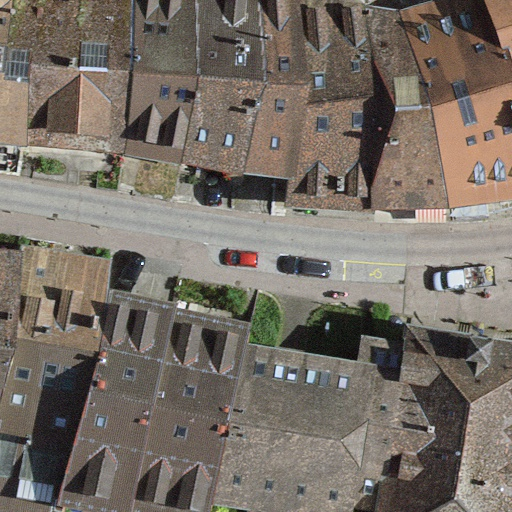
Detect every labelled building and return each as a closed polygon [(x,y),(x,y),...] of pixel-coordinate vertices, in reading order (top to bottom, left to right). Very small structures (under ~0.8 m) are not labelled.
[(11,0),(0,0),(0,142),(24,146),(28,47),(7,46),(11,0)] [(132,0),(11,0),(7,46),(28,47),(24,146),(124,154),(132,0)] [(192,0),(132,0),(124,154),(181,162),(192,0)] [(257,0),(192,0),(181,162),(244,175),(257,0)] [(297,0),(257,0),(244,175),(287,179),(297,0)] [(363,7),(325,0),(297,0),(287,179),(286,204),(372,208),(363,7)] [(511,96),(485,0),(439,0),(401,12),(448,207),(511,198),(511,96)] [(511,0),(485,0),(511,96),(511,0)] [(401,12),(363,7),(372,208),(448,207),(401,12)] [(0,248),(0,377),(23,250),(0,248)] [(111,264),(23,250),(0,377),(0,476),(63,491),(105,293),(111,264)] [(130,511),(175,308),(105,293),(63,491),(61,501),(110,511),(130,511)] [(251,324),(175,308),(130,511),(210,511),(212,506),(247,343),(251,324)] [(362,337),(357,363),(376,366),(351,507),(372,511),(511,511),(511,343),(405,326),(400,345),(362,337)] [(357,363),(247,343),(212,506),(249,511),(350,511),(351,507),(376,366),(357,363)]
